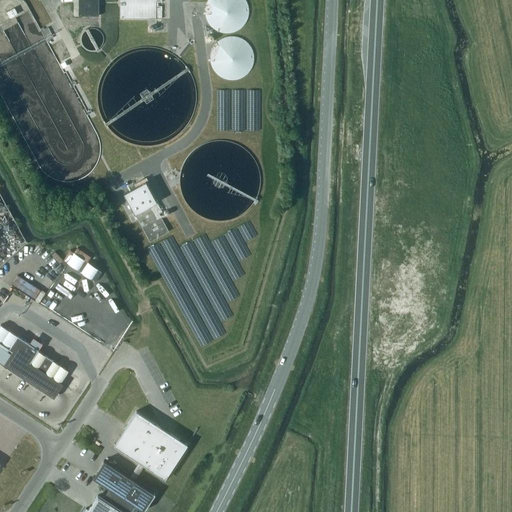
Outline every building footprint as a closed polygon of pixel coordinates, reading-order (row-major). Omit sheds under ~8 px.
[(98,0),(79,0),(79,15),(99,15),(99,5),(97,5),(97,1),(99,1),(98,0)] [(121,0),(121,18),(163,18),(162,0),(121,0)] [(208,0),(208,1),(207,3),(206,4),(206,7),(205,9),(205,11),(205,13),(206,16),(206,18),(207,20),(208,22),(209,24),(211,26),(213,28),(215,30),(219,32),(222,33),(226,33),(229,33),(233,33),(235,32),(238,31),(239,30),(241,28),(243,26),(245,24),(246,22),(247,20),(248,18),(249,16),(249,13),(249,11),(249,9),(249,6),(248,4),(247,1),(246,0),(208,0)] [(8,10),(11,16),(19,11),(15,6),(8,10)] [(235,36),(231,36),(230,36),(227,37),(225,37),(224,38),(222,39),(220,40),(218,42),(216,43),(214,45),(213,48),(212,50),(211,52),(211,54),(210,57),(210,60),(211,63),(211,65),(212,68),(214,70),(216,72),(217,74),(219,76),(221,77),(223,78),(226,79),(228,80),(231,80),(234,80),(238,79),(240,79),(243,78),(245,76),(246,75),(249,73),(250,71),(252,69),(253,66),(254,64),(254,61),(255,60),(255,58),(255,57),(254,55),(254,53),(254,51),(252,49),(251,46),(250,44),(248,42),(246,40),(244,39),(242,38),(240,37),(238,37),(236,36),(235,36)] [(136,186),(124,193),(150,241),(168,231),(157,211),(161,209),(144,178),(134,183),(136,186)] [(73,299),(79,301),(84,287),(78,284),(73,299)] [(12,351),(3,364),(54,398),(63,384),(60,382),(53,377),(45,371),(52,360),(46,356),(38,367),(30,362),(37,350),(38,349),(29,343),(17,335),(8,349),(12,351)] [(139,461),(129,476),(134,480),(144,465),(164,478),(162,481),(187,444),(136,410),(113,445),(139,461)] [(109,488),(102,498),(97,495),(88,509),(86,507),(82,511),(135,511),(139,507),(144,511),(156,494),(134,480),(129,476),(104,459),(92,477),(109,488)]
